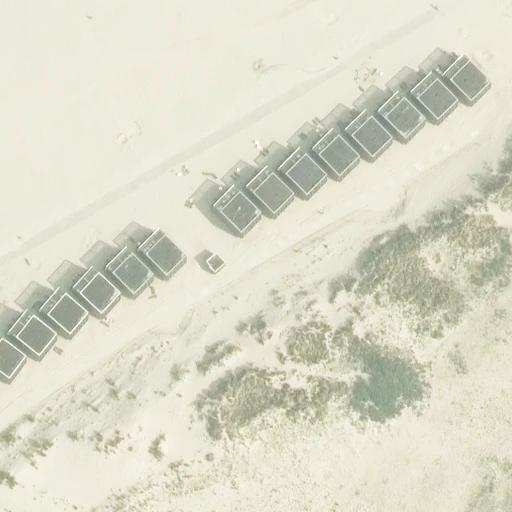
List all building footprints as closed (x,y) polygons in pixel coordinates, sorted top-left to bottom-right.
[(490,91),(466,66),(456,76),(480,100),(490,91)] [(480,100),(456,76),(446,85),(470,110),(480,100)] [(457,110),(433,85),(423,94),(447,119),(457,110)] [(447,119),(423,94),(413,104),(437,129),(447,119)] [(424,128),(400,103),(390,113),(414,138),(424,128)] [(414,138),(390,113),(380,123),(404,148),(414,138)] [(391,147),(367,122),(357,132),(381,157),(391,147)] [(381,157),(357,132),(347,141),(371,166),(381,157)] [(359,166),(335,141),(324,151),(349,176),(359,166)] [(349,176),(324,151),(314,160),(339,185),(349,176)] [(326,185),(302,160),(292,170),(316,194),(326,185)] [(316,194),(292,170),(282,179),(306,204),(316,194)] [(293,203),(269,178),(259,188),(283,213),(293,203)] [(283,213),(259,188),(249,198),(273,223),(283,213)] [(260,222),(236,197),(226,207),(250,232),(260,222)] [(250,232),(226,207),(216,217),(240,242),(250,232)] [(186,265),(162,240),(152,250),(176,275),(186,265)] [(176,275),(152,250),(141,259),(166,284),(176,275)] [(216,274),(226,264),(216,254),(206,264),(216,274)] [(153,284),(129,259),(119,269),(143,293),(153,284)] [(143,293),(119,269),(109,278),(133,303),(143,293)] [(94,278),(85,289),(110,313),(120,302),(94,278)] [(110,313),(85,289),(75,299),(100,323),(110,313)] [(61,299),(52,310),(78,333),(87,322),(61,299)] [(78,333),(52,310),(43,320),(69,343),(78,333)] [(29,321),(20,332),(47,354),(56,343),(29,321)] [(47,354),(20,332),(11,343),(38,365),(47,354)] [(25,365),(0,345),(0,363),(17,376),(25,365)] [(17,376),(0,363),(0,381),(8,388),(17,376)]
